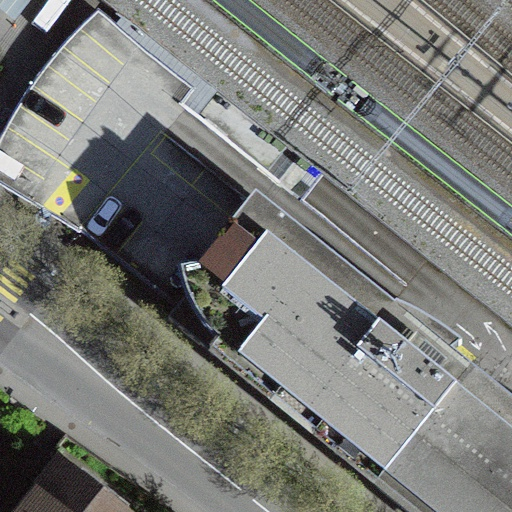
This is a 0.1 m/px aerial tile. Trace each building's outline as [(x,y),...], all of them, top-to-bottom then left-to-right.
[(0,0),(0,7),(14,19),(28,0),(0,0)] [(29,109),(0,150),(0,164),(178,307),(215,261),(218,263),(249,224),(258,214),(255,211),(256,210),(258,208),(263,203),(272,191),(280,181),(87,26),(63,60),(72,66),(34,113),(29,109)] [(266,398),(407,511),(501,395),(452,355),(461,347),(429,324),(394,309),(263,203),(258,208),(256,210),(255,211),(258,214),(249,224),(218,263),(215,261),(178,307),(168,320),(266,398)] [(511,511),(511,403),(510,402),(501,395),(407,511),(408,511),(511,511)] [(22,511),(118,511),(105,501),(61,465),(22,511)]
